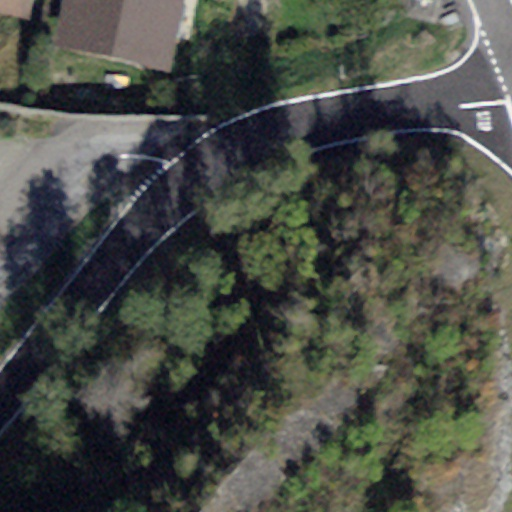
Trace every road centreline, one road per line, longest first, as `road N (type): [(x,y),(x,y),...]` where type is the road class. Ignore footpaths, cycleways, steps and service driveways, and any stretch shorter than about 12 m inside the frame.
road 1 (tertiary): [(239,153),(165,207),(0,396)]
road 2 (residential): [(239,153),(130,159),(51,216),(0,269)]
road 3 (tertiary): [(511,102),(322,121),(239,153)]
